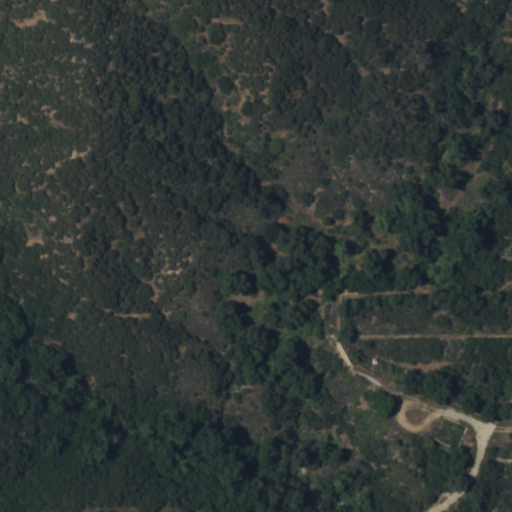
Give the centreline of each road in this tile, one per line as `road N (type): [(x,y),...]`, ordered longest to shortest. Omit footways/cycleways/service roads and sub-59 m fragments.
road 1 (track): [(474,422),(406,405),(398,411),(402,425),(417,430),(449,414)]
road 2 (track): [(431,511),(477,478),(490,426),(474,422)]
